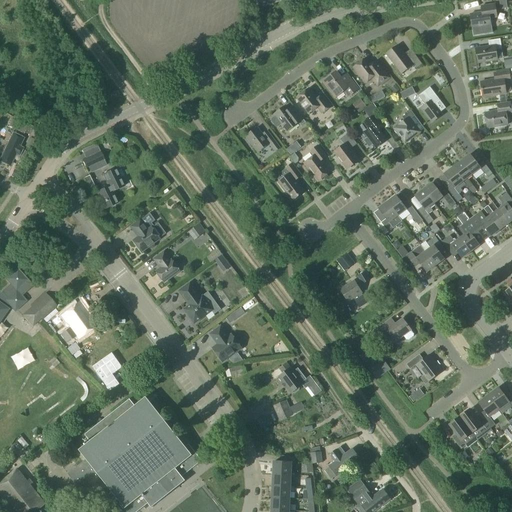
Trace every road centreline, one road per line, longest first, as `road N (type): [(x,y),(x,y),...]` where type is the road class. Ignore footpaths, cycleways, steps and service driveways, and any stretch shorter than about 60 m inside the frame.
road 1 (residential): [(348,209),(463,118),(453,71),(420,28),(401,24),(329,52),(234,119)]
road 2 (residential): [(42,176),(79,136),(305,19),(393,0)]
road 3 (track): [(363,433),(125,114)]
road 4 (residential): [(248,511),(249,466),(236,431),(93,242)]
road 5 (residential): [(470,382),(348,209)]
road 6 (residential): [(505,356),(465,292),(511,249)]
